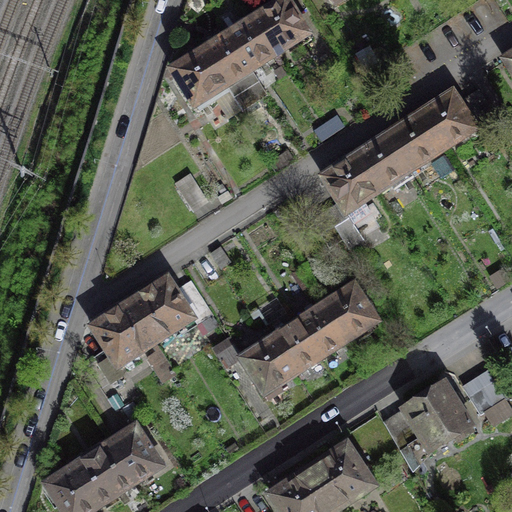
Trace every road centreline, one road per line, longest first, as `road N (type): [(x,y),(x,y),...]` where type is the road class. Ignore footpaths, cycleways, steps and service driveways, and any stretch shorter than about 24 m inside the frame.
road 1 (residential): [(75,309),(511,23)]
road 2 (residential): [(511,301),(186,511)]
road 3 (residential): [(75,309),(171,0)]
road 4 (residential): [(17,511),(75,309)]
